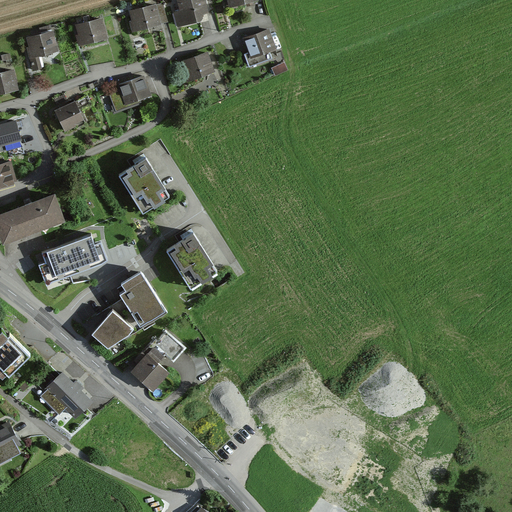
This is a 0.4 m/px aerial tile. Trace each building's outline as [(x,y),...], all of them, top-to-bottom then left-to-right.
[(208,0),(181,0),(184,10),(176,12),(181,27),(204,20),(203,15),(212,12),(208,0)] [(262,0),(235,0),(238,8),(263,1),(262,0)] [(157,4),(131,12),(137,31),(163,23),(157,4)] [(104,18),(80,25),(85,44),(109,38),(104,18)] [(280,50),(270,29),(248,38),(258,60),(280,50)] [(56,31),(31,38),(37,58),(62,51),(56,31)] [(210,52),(184,62),(192,81),(218,71),(210,52)] [(15,70),(0,73),(0,95),(21,90),(15,70)] [(153,98),(145,77),(111,91),(119,111),(153,98)] [(82,99),(61,109),(71,130),(92,120),(82,99)] [(16,118),(0,122),(0,141),(22,135),(16,118)] [(149,159),(120,177),(142,214),(171,197),(149,159)] [(0,184),(15,180),(9,161),(0,163),(0,184)] [(59,193),(0,216),(0,224),(7,243),(69,218),(59,193)] [(95,239),(91,228),(41,249),(46,260),(40,262),(47,279),(108,254),(101,236),(95,239)] [(218,270),(194,233),(167,250),(192,288),(218,270)] [(169,307),(146,272),(128,284),(131,288),(123,294),(143,324),(169,307)] [(142,328),(121,309),(100,332),(117,348),(142,328)] [(36,363),(2,328),(0,329),(0,369),(14,384),(36,363)] [(190,352),(167,333),(136,372),(159,391),(190,352)] [(100,399),(67,369),(41,398),(68,423),(75,415),(81,420),(100,399)] [(14,422),(0,428),(0,464),(0,465),(28,452),(14,422)] [(404,511),(423,471),(340,433),(329,457),(352,467),(340,494),(378,511),(404,511)] [(251,469),(288,501),(299,488),(283,475),(290,466),(268,448),(251,469)] [(305,493),(299,488),(288,501),(278,511),(319,511),(302,497),(305,493)]
